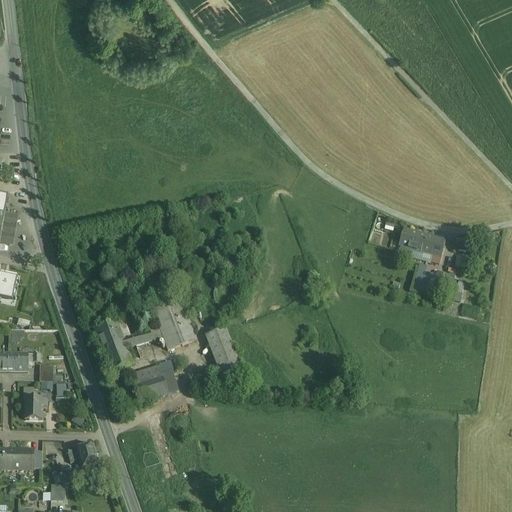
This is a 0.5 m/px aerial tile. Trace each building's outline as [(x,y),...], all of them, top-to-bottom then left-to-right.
[(0,213),(0,244),(10,246),(16,217),(0,213)] [(448,240),(404,229),(399,248),(444,259),(448,240)] [(468,259),(457,256),(455,267),(466,270),(468,259)] [(419,265),(415,289),(430,291),(433,274),(426,273),(427,266),(419,265)] [(45,297),(39,275),(21,280),(22,282),(28,300),(28,302),(45,297)] [(22,282),(2,288),(8,307),(28,300),(22,282)] [(461,300),(464,284),(458,283),(457,288),(453,288),(452,299),(461,300)] [(156,308),(169,352),(199,343),(186,299),(156,308)] [(118,323),(95,332),(101,349),(124,340),(118,323)] [(249,379),(227,330),(207,339),(228,388),(249,379)] [(156,343),(152,332),(126,342),(130,352),(156,343)] [(104,349),(114,373),(134,365),(124,341),(104,349)] [(8,356),(0,355),(0,372),(8,372),(8,356)] [(29,356),(8,356),(8,372),(28,373),(29,356)] [(171,364),(132,376),(142,406),(180,394),(171,364)] [(54,367),(40,367),(40,383),(54,383),(54,367)] [(58,384),(59,399),(68,398),(67,384),(58,384)] [(35,389),(24,389),(24,400),(26,400),(35,400),(35,389)] [(35,400),(26,400),(25,421),(42,421),(42,408),(47,408),(47,400),(35,400)] [(85,419),(75,414),(71,421),(81,426),(85,419)] [(93,447),(68,453),(71,464),(80,462),(82,469),(98,465),(93,447)] [(33,472),(34,449),(0,449),(0,471),(33,472)] [(72,471),(60,474),(63,485),(75,482),(72,471)] [(67,487),(52,487),(52,501),(66,501),(67,487)]
